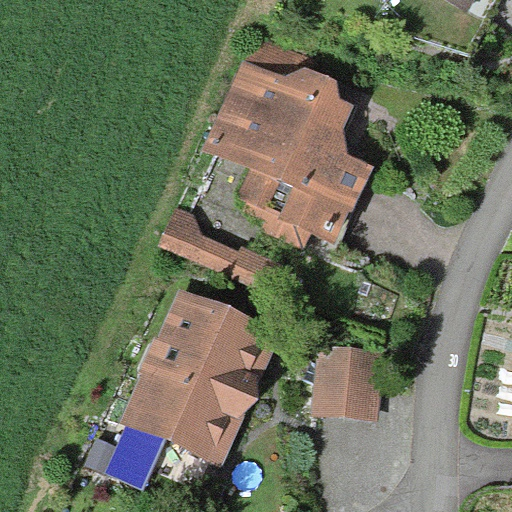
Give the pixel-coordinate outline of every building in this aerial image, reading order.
[(511,0),(438,0),(467,16),(475,0),(506,0),(511,2),(511,0)] [(247,63),(243,62),(203,154),(248,174),(237,201),(247,206),(244,213),(266,225),(261,234),(304,253),(311,239),(337,249),(349,218),(353,219),(373,171),(348,160),(342,141),(354,113),(340,108),(336,89),(322,82),(312,77),(317,61),(266,40),(251,50),(247,63)] [(196,218),(176,209),(159,247),(265,295),(279,265),(242,250),(239,254),(203,238),(196,218)] [(280,338),(181,293),(159,342),(156,340),(147,359),(139,376),(144,378),(121,427),(219,471),(280,338)] [(318,347),(311,417),(378,424),(385,353),(318,347)]
